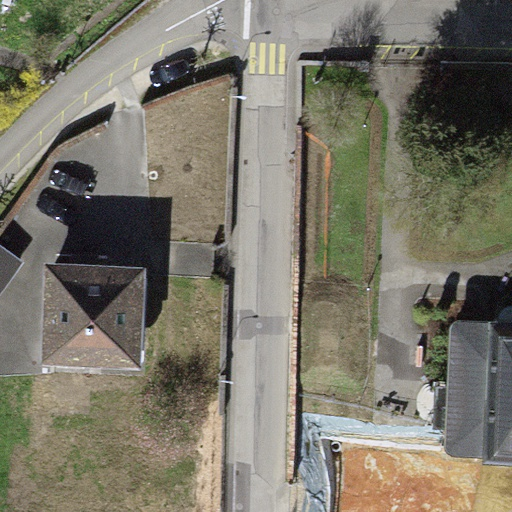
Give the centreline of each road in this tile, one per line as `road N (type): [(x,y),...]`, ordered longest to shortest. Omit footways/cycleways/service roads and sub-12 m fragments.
road 1 (residential): [(267,14),(259,511)]
road 2 (residential): [(211,0),(60,99),(0,161)]
road 3 (residential): [(267,14),(511,9)]
